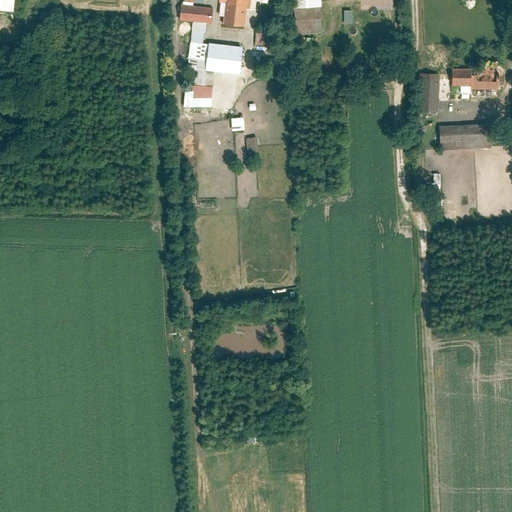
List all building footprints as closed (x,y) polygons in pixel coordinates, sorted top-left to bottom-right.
[(0,0),(0,9),(12,11),(12,0),(0,0)] [(223,25),(244,27),(246,8),(250,8),(250,0),(221,0),(221,1),(226,2),(223,25)] [(205,21),(211,22),(213,8),(180,4),(178,18),(193,19),(205,21)] [(322,33),(320,6),(292,8),(293,34),(322,33)] [(351,23),(351,10),(342,10),(342,23),(351,23)] [(205,21),(193,19),(190,42),(202,43),(205,21)] [(202,43),(190,42),(188,59),(197,60),(205,61),(207,44),(202,43)] [(242,48),(207,44),(205,61),(204,69),(238,74),(242,48)] [(202,85),(205,61),(197,60),(194,84),(202,85)] [(453,88),(472,88),(472,91),(501,91),(501,71),(453,70),(453,88)] [(417,110),(437,112),(439,82),(419,81),(417,110)] [(202,85),(194,84),(192,96),(211,99),(213,87),(202,85)] [(229,118),(230,130),(243,129),(242,117),(229,118)] [(439,125),(440,149),(491,146),(489,122),(439,125)] [(245,138),(246,154),(255,153),(254,137),(245,138)] [(424,191),(439,191),(439,173),(432,173),(432,183),(424,183),(424,191)] [(256,442),(255,430),(240,431),(241,443),(256,442)]
